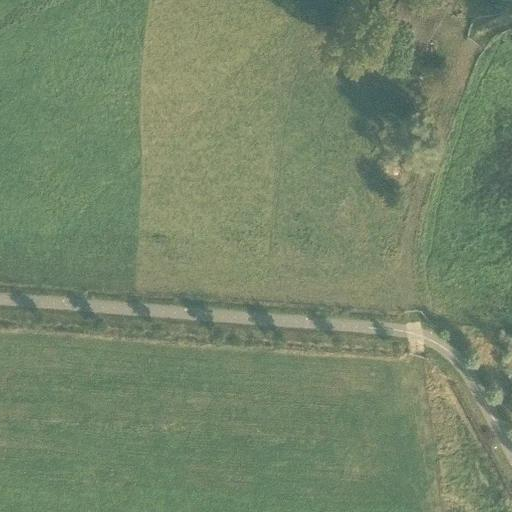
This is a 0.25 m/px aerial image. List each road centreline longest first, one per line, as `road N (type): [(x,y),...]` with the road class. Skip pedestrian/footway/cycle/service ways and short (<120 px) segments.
road 1 (motorway): [(511,369),(361,347),(0,323)]
road 2 (motorway): [(0,372),(113,376),(511,418)]
road 3 (track): [(511,22),(479,44),(414,227),(413,334)]
